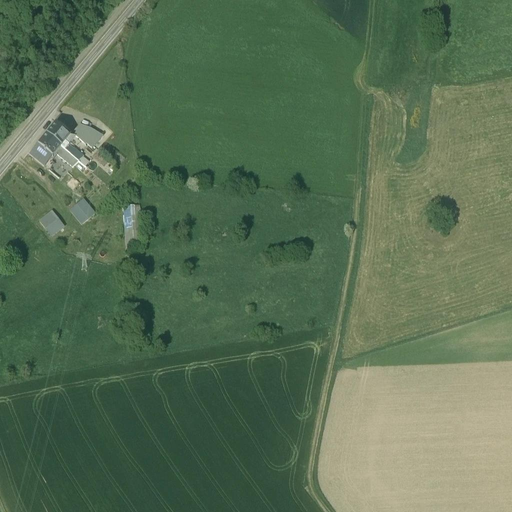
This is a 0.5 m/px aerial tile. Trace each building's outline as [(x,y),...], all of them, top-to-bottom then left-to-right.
[(80,122),(71,136),(93,148),(101,134),(80,122)] [(70,136),(56,124),(47,135),(61,147),(65,142),(70,136)] [(47,135),(38,146),(52,158),(56,153),(61,147),(47,135)] [(83,157),(65,142),(61,147),(70,155),(78,161),(83,157)] [(52,158),(38,146),(30,155),(44,167),(51,158),(52,158)] [(70,155),(61,147),(56,153),(65,161),(70,155)] [(70,155),(65,161),(72,167),(78,161),(70,155)] [(66,170),(51,158),(44,167),(58,179),(66,170)] [(72,167),(67,173),(72,177),(84,166),(78,161),(72,167)] [(123,206),(124,245),(140,245),(139,206),(123,206)] [(52,211),(4,249),(10,257),(58,219),(52,211)] [(97,315),(97,327),(116,327),(116,315),(97,315)]
